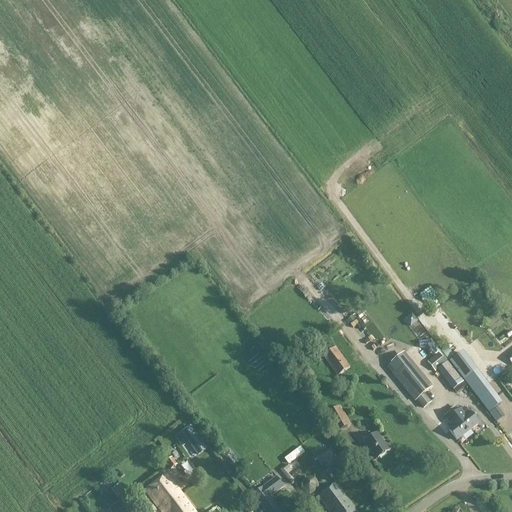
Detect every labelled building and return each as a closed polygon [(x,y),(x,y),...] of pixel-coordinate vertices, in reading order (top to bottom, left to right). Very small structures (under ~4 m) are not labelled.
[(420,342),(420,350),(429,351),(429,342),(420,342)] [(350,368),(336,348),(323,357),(338,377),(350,368)] [(450,362),(464,381),(477,371),(463,352),(450,362)] [(454,391),(463,383),(448,362),(447,363),(439,353),(427,362),(435,373),(438,371),(454,391)] [(416,402),(431,389),(416,371),(422,366),(414,357),(406,363),(407,364),(395,374),(401,382),(399,383),(416,402)] [(502,403),(498,397),(484,408),(489,413),(502,403)] [(351,425),(340,407),(326,415),(337,433),(351,425)] [(465,422),(471,430),(479,424),(471,413),(470,414),(465,407),(460,411),(458,412),(455,407),(449,412),(452,417),(450,418),(453,422),(455,420),(460,426),(465,422)] [(453,422),(450,418),(447,421),(453,428),(449,431),(457,441),(471,430),(465,422),(460,426),(455,420),(453,422)] [(191,428),(176,438),(182,447),(189,442),(199,456),(207,450),(191,428)] [(361,439),(364,443),(376,460),(389,451),(377,434),(372,438),(369,434),(361,439)] [(317,462),(328,476),(345,462),(331,447),(314,461),(316,463),(317,462)] [(177,465),(172,458),(165,463),(171,470),(177,465)] [(161,511),(195,511),(167,475),(145,491),(161,511)] [(253,495),(264,511),(281,511),(271,498),(284,488),(277,478),(253,495)] [(329,511),(356,511),(357,511),(336,484),(319,497),(329,511)] [(126,511),(124,509),(127,507),(122,500),(109,511),(126,511)]
